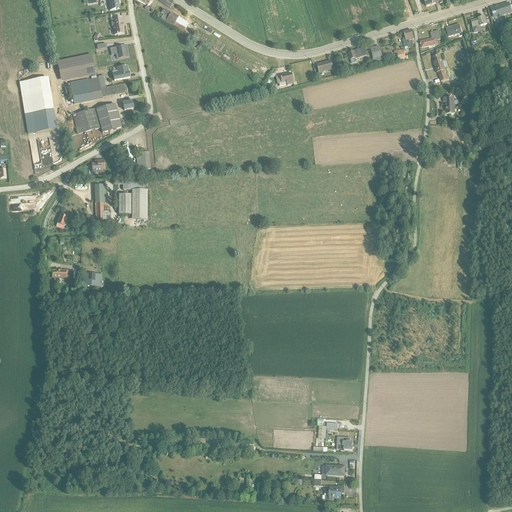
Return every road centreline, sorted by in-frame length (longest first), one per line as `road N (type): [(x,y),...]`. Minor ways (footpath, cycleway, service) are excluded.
road 1 (unclassified): [(413,23),(427,95),(414,245),(373,302),(360,511)]
road 2 (residential): [(129,0),(148,98),(144,121),(43,182),(0,190)]
road 3 (tertiary): [(413,23),(305,56),(274,55),(174,0)]
